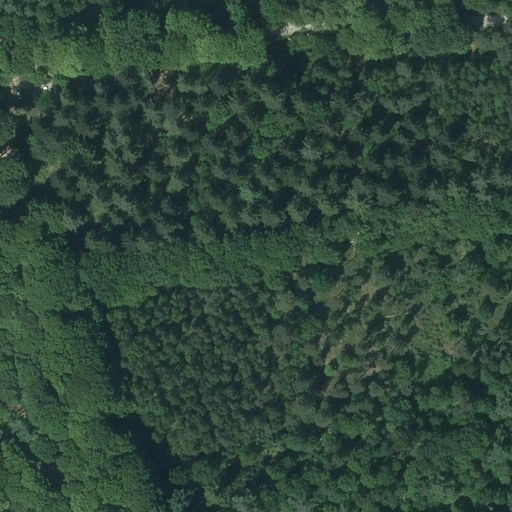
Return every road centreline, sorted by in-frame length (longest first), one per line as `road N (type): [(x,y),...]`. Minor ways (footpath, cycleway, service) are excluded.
road 1 (track): [(55,288),(99,273),(511,205)]
road 2 (unclassified): [(80,39),(511,20)]
road 3 (track): [(55,288),(138,511)]
road 4 (track): [(0,142),(55,288)]
